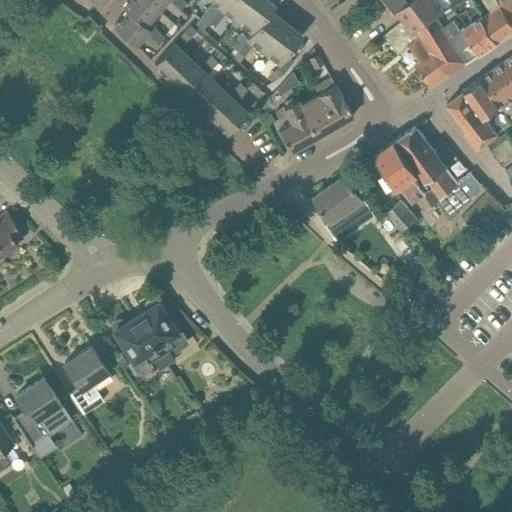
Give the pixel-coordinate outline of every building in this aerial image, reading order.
[(146,32),(152,38),(159,31),(148,21),(158,10),(146,0),(129,0),(124,6),(128,10),(149,29),(146,32)] [(146,0),(158,10),(166,0),(146,0)] [(183,0),(178,0),(175,4),(182,10),(184,6),(187,3),(183,0)] [(213,0),(214,0),(196,24),(203,29),(210,20),(224,0),(213,0)] [(249,0),(224,0),(210,20),(217,25),(227,11),(236,18),(249,0)] [(249,0),(236,18),(253,30),(274,2),(271,0),(249,0)] [(398,10),(410,0),(380,0),(393,14),(398,10)] [(410,0),(398,10),(404,18),(413,30),(417,27),(441,13),(447,9),(440,0),(410,0)] [(455,0),(453,2),(455,5),(482,50),(499,39),(485,15),(483,15),(473,0),(455,0)] [(511,17),(501,0),(486,0),(492,10),(485,15),(499,39),(511,30),(511,17)] [(511,0),(501,0),(511,17),(511,0)] [(253,30),(247,38),(237,51),(244,57),(255,42),(265,49),(286,21),(270,9),(275,2),(274,2),(253,30)] [(455,5),(447,9),(441,13),(468,59),(482,50),(455,5)] [(136,44),(146,32),(149,29),(128,10),(115,25),(136,44)] [(417,27),(450,71),(460,64),(468,59),(441,13),(417,27)] [(434,83),(450,71),(417,27),(413,30),(404,18),(385,34),(401,54),(411,46),(420,58),(416,61),(434,83)] [(302,34),(286,21),(265,49),(281,61),(277,68),(283,73),(294,60),(287,54),(302,34)] [(189,25),(183,32),(190,39),(197,32),(189,25)] [(159,31),(152,38),(158,44),(162,40),(165,37),(159,31)] [(231,46),(237,51),(247,38),(241,33),(231,46)] [(155,62),(169,76),(189,56),(175,42),(155,62)] [(210,55),(205,61),(213,68),(218,62),(224,55),(220,52),(215,57),(211,54),(210,56),(210,55)] [(316,68),(324,63),(318,53),(310,58),(316,68)] [(511,90),(511,55),(496,67),(511,90)] [(169,76),(184,90),(203,70),(207,73),(213,68),(205,61),(200,66),(189,56),(169,76)] [(511,90),(496,67),(482,77),(503,107),(511,117),(511,116),(511,90)] [(184,90),(199,104),(218,84),(207,73),(203,70),(184,90)] [(293,72),(285,80),(289,89),(299,84),(293,72)] [(318,94),(326,108),(344,98),(332,76),(314,87),(318,94)] [(510,118),(511,117),(503,107),(482,77),(465,89),(448,101),(467,126),(468,128),(468,127),(481,144),(499,132),(487,115),(501,106),(510,118)] [(289,89),(285,80),(276,89),(279,94),(289,89)] [(234,88),(242,95),(247,89),(243,86),(239,83),(234,88)] [(199,104),(214,118),(233,98),(236,101),(242,95),(234,88),(229,94),(218,84),(199,104)] [(318,135),(336,125),(326,108),(318,94),(301,103),(318,135)] [(233,98),(214,118),(228,132),(248,112),(236,101),(233,98)] [(354,115),(344,98),(326,108),(336,125),(354,115)] [(318,135),(301,103),(298,99),(276,111),(279,118),(288,113),(293,122),(280,130),(291,150),(318,135)] [(417,125),(395,140),(439,199),(451,216),(484,185),(471,171),(460,181),(449,165),(417,125)] [(511,159),(511,135),(509,132),(490,145),(504,165),(511,159)] [(378,153),(377,153),(390,173),(379,180),(387,193),(399,186),(402,184),(415,201),(419,198),(427,208),(439,199),(395,140),(378,153)] [(366,198),(348,172),(315,196),(332,220),(333,220),(366,198)] [(472,227),(498,199),(489,191),(463,218),(472,227)] [(498,199),(472,227),(481,235),(493,224),(495,222),(494,222),(508,209),(498,199)] [(415,218),(401,201),(387,213),(402,230),(415,218)] [(0,255),(19,243),(16,238),(23,234),(7,210),(0,215),(0,255)] [(428,258),(435,265),(440,260),(434,253),(428,258)] [(442,274),(429,261),(412,277),(425,291),(439,277),(439,278),(441,276),(441,275),(442,274)] [(146,308),(136,315),(167,362),(173,358),(168,349),(173,346),(174,348),(186,341),(179,329),(177,330),(158,301),(156,299),(153,297),(151,298),(148,299),(146,301),(145,304),(146,307),(146,308)] [(167,362),(136,315),(126,321),(124,319),(121,318),(118,318),(116,320),(114,322),(113,325),(114,328),(128,350),(133,359),(132,360),(139,371),(151,363),(149,361),(153,358),(159,367),(167,362)] [(108,369),(91,344),(65,362),(80,385),(69,392),(83,412),(103,398),(91,380),(108,369)] [(13,415),(12,415),(40,456),(55,445),(47,433),(71,417),(44,376),(16,395),(26,410),(15,418),(13,415)] [(0,469),(11,462),(3,449),(13,442),(0,422),(0,469)] [(76,494),(70,483),(62,487),(69,498),(76,494)]
